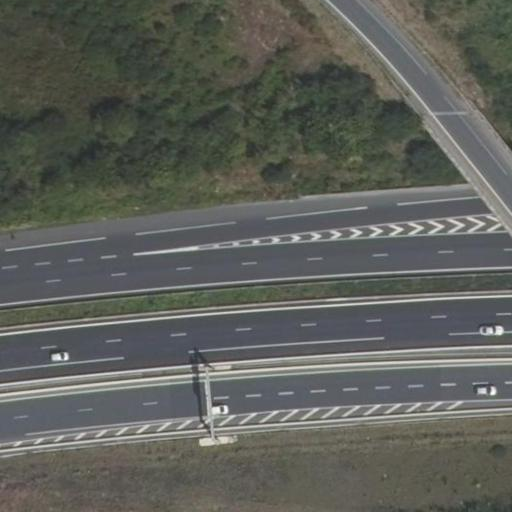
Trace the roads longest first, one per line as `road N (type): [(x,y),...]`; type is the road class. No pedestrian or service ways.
road 1 (trunk): [(0,351),(110,336),(511,311)]
road 2 (trunk): [(0,417),(222,396),(511,383)]
road 3 (trunk): [(511,202),(178,236),(137,261)]
road 4 (trunk): [(511,247),(213,265),(137,261)]
road 5 (trunk): [(511,194),(339,0)]
road 6 (trunk): [(137,261),(0,275)]
